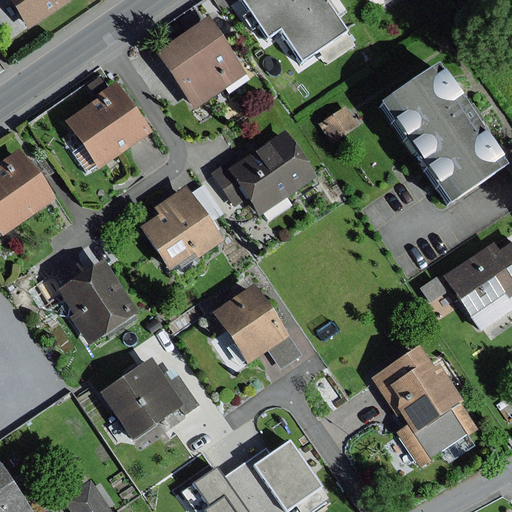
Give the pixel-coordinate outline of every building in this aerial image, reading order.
[(4,0),(27,30),(70,0),(4,0)] [(241,0),(239,2),(265,40),(279,30),(323,1),(325,0),(241,0)] [(344,33),(323,1),(279,30),(301,62),(344,33)] [(207,20),(155,56),(193,112),(245,76),(207,20)] [(436,68),(378,107),(447,207),(504,169),(436,68)] [(114,87),(63,124),(98,171),(149,134),(114,87)] [(345,108),(318,126),(330,144),(357,127),(345,108)] [(236,159),(211,175),(234,210),(246,201),(257,218),(316,181),(307,167),(307,157),(287,127),(260,145),(256,141),(237,151),(236,159)] [(0,166),(1,168),(0,169),(0,233),(1,236),(52,201),(18,151),(0,163),(0,166)] [(203,186),(190,195),(209,224),(222,215),(203,186)] [(156,218),(138,229),(166,272),(193,254),(196,259),(222,243),(209,224),(190,195),(185,187),(151,209),(156,218)] [(491,245),(440,280),(478,335),(511,311),(511,244),(498,254),(491,245)] [(101,264),(58,293),(73,316),(69,319),(89,347),(136,315),(101,264)] [(435,281),(419,291),(429,305),(445,295),(435,281)] [(253,289),(213,316),(248,366),(267,353),(287,339),(253,289)] [(157,320),(146,327),(152,335),(162,328),(157,320)] [(300,357),(287,339),(267,353),(280,371),(300,357)] [(417,349),(369,380),(394,418),(399,416),(406,427),(395,435),(418,469),(476,430),(461,407),(464,405),(438,365),(431,370),(417,349)] [(148,360),(99,397),(133,443),(183,406),(167,385),(148,360)] [(178,377),(167,385),(183,406),(189,415),(199,407),(178,377)] [(286,511),(318,491),(287,445),(269,457),(265,451),(220,482),(237,507),(265,488),(281,511),(286,511)] [(28,511),(0,469),(0,511),(28,511)] [(237,507),(220,482),(213,474),(192,489),(206,509),(202,511),(281,511),(265,488),(237,507)] [(109,511),(91,483),(63,500),(70,511),(109,511)]
